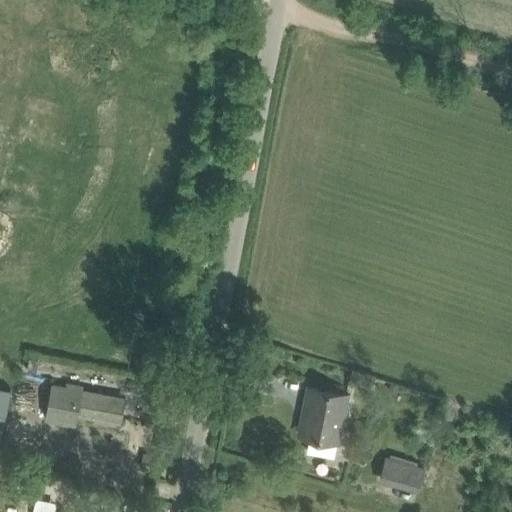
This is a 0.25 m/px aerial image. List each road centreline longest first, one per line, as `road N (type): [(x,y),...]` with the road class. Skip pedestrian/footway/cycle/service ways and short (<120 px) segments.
road 1 (unclassified): [(182,511),(278,0)]
road 2 (track): [(511,73),(278,0)]
